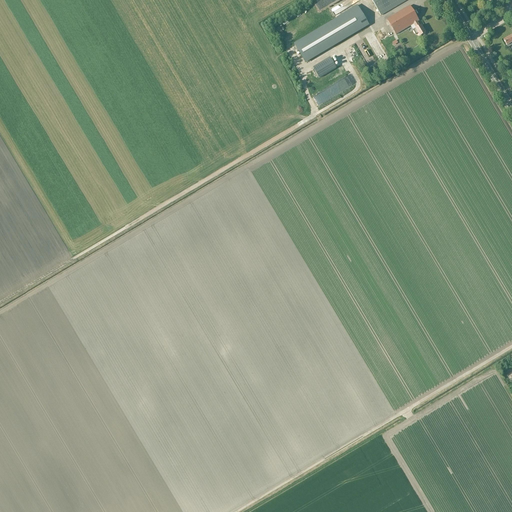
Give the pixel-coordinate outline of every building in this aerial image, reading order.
[(371,0),(381,16),(407,0),(371,0)] [(338,19),(294,45),(305,62),(368,24),(357,6),(337,18),(338,19)] [(419,37),(425,33),(420,26),(417,22),(418,21),(409,6),(387,19),(396,34),(413,24),(416,28),(413,30),(415,35),(418,34),(419,37)] [(511,35),(503,40),(507,46),(511,42),(511,36),(511,35)] [(330,59),(313,69),(319,78),(336,68),(330,59)]
